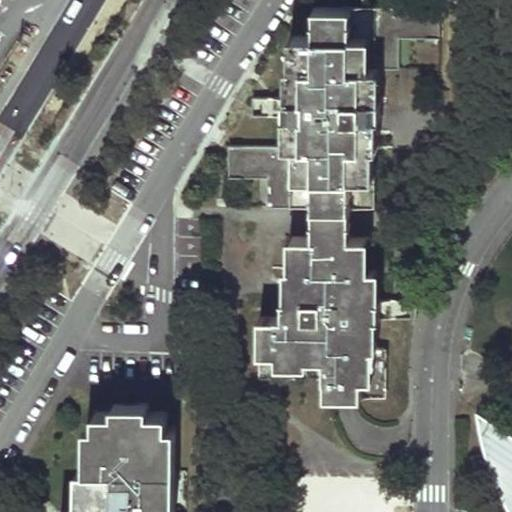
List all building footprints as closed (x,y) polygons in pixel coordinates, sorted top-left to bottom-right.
[(439,39),(438,8),(313,7),(313,37),(291,37),(291,68),(287,68),(288,99),(285,99),(285,117),(284,148),(227,147),(227,179),(242,179),(242,174),(266,174),(266,179),(265,209),(312,209),(348,209),(371,209),(372,149),(374,148),(374,118),(379,118),(380,100),(377,100),(378,70),(381,70),(395,70),(395,33),(425,34),(425,39),(439,39)] [(425,39),(425,34),(395,33),(395,70),(398,70),(398,38),(425,39)] [(152,73),(163,56),(156,53),(146,69),(152,73)] [(285,117),(285,99),(251,98),(250,117),(285,117)] [(347,238),(348,209),(312,209),(311,239),(289,239),(289,269),(285,269),(285,300),(282,300),(282,317),(258,317),(258,362),(258,377),(323,378),(323,398),(347,398),(382,398),(382,349),(372,349),(373,319),(376,319),(376,300),(376,270),(370,270),(370,239),(347,238)] [(410,319),(410,301),(376,300),(376,319),(410,319)] [(166,511),(167,499),(174,499),(175,481),(166,481),(167,469),(167,459),(175,459),(175,440),(167,440),(167,426),(167,413),(148,412),(148,403),(112,403),(112,411),(94,411),(94,426),(94,439),(85,439),(85,458),(94,458),(93,470),(85,469),(85,483),(76,483),(76,501),(85,502),(84,511),(166,511)] [(511,511),(511,434),(476,411),(480,432),(485,454),(498,490),(509,511),(511,511)] [(94,439),(94,426),(86,426),(85,439),(94,439)] [(175,440),(175,426),(167,426),(167,440),(175,440)] [(93,470),(94,458),(85,458),(85,469),(93,470)] [(85,483),(85,469),(76,469),(76,483),(85,483)] [(175,481),(175,470),(167,469),(166,481),(175,481)] [(174,511),(174,499),(167,499),(166,511),(174,511)] [(84,511),(85,502),(76,501),(75,511),(84,511)]
